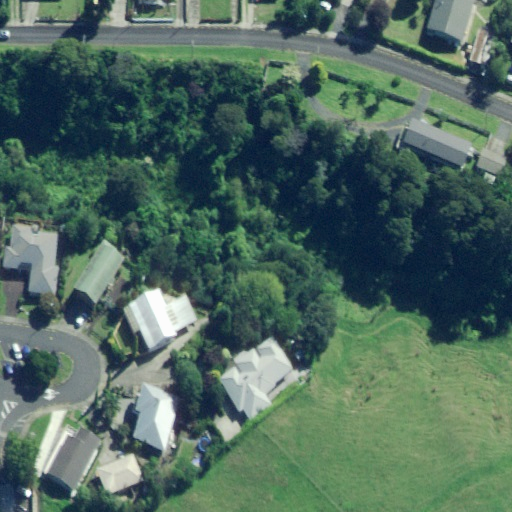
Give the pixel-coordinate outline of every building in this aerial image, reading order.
[(468,0),(437,0),(425,38),(460,49),(474,6),(467,3),(468,0)] [(494,36),(479,31),(469,68),(483,72),(494,36)] [(400,133),(393,152),(392,156),(425,167),(426,163),(461,175),(469,150),(409,130),(407,135),(400,133)] [(507,165),(482,156),(475,175),(485,179),(482,188),(496,194),(507,165)] [(2,277),(18,278),(18,274),(29,275),(29,278),(28,299),(53,300),(55,244),(27,243),(27,239),(11,238),(10,258),(3,257),(2,277)] [(124,269),(103,255),(73,300),(94,314),(124,269)] [(175,342),(173,338),(188,331),(196,327),(185,305),(180,308),(176,299),(162,306),(159,300),(122,319),(133,340),(139,337),(148,355),(175,342)] [(291,379),(269,350),(235,376),(236,377),(219,391),(239,418),(243,415),(250,425),(271,409),(263,399),(291,379)] [(178,402),(142,393),(135,418),(140,419),(133,445),(165,453),(178,402)] [(142,482),(131,459),(95,477),(106,500),(142,482)]
